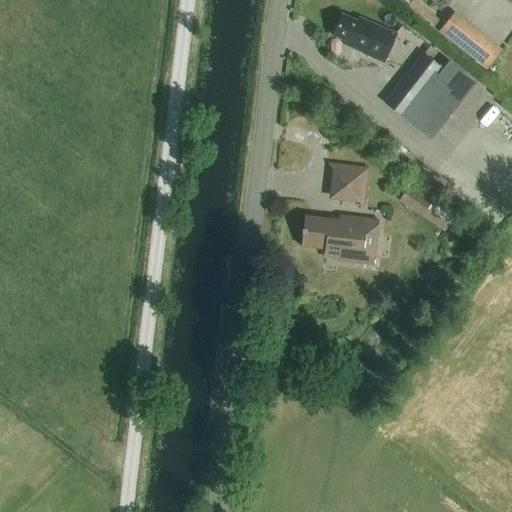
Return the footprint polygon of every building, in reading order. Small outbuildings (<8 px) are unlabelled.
[(438,20),(412,0),(411,0),(406,6),(432,27),(438,20)] [(502,50),(454,12),(438,32),(486,70),(502,50)] [(382,62),(395,34),(357,18),(356,21),(342,14),(332,36),(343,40),(342,44),(382,62)] [(403,119),(407,114),(444,69),(423,52),(382,102),(403,119)] [(372,124),(359,113),(351,121),(365,133),(372,124)] [(452,184),(425,163),(388,134),(380,145),(444,194),(452,184)] [(367,168),(327,163),(331,170),(328,199),(358,203),(362,209),(367,168)] [(456,213),(413,182),(401,199),(444,230),(456,213)] [(376,221),(365,220),(305,214),(301,248),(335,251),(334,257),(372,261),(376,221)]
